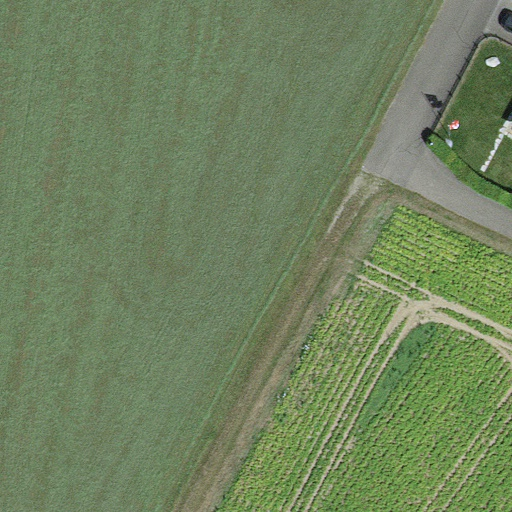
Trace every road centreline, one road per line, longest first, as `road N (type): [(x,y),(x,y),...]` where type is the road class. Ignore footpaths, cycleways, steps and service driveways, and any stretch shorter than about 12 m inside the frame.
road 1 (track): [(511,228),(383,154),(179,511)]
road 2 (residential): [(383,154),(463,0)]
